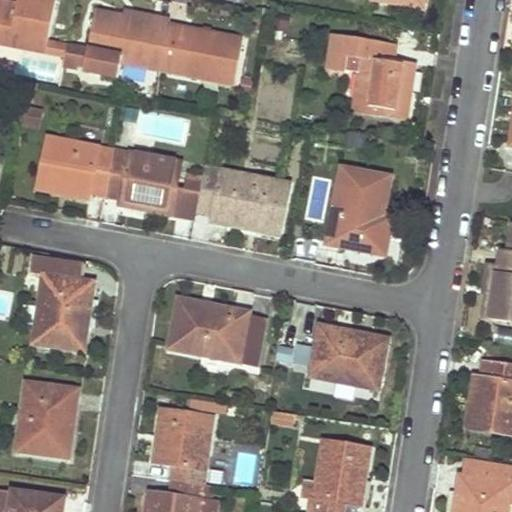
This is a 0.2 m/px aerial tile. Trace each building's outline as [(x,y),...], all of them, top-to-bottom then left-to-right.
[(17,0),(16,12),(0,8),(0,42),(27,48),(45,51),(48,40),(56,0),(17,0)] [(124,18),(96,11),(89,48),(86,65),(85,69),(120,76),(122,63),(162,71),(170,27),(124,18)] [(171,23),(125,13),(124,18),(170,27),(171,23)] [(170,27),(162,71),(202,79),(203,72),(236,78),(243,40),(192,31),(170,27)] [(355,112),(407,120),(413,86),(416,65),(393,62),(395,46),(334,36),(329,69),(347,71),(349,62),(363,65),(361,74),(355,112)] [(54,42),(48,40),(45,51),(52,53),(54,42)] [(27,48),(0,42),(0,51),(25,57),(27,48)] [(68,44),(54,42),(52,53),(65,55),(68,44)] [(82,47),(68,44),(65,55),(64,60),(79,63),(82,47)] [(86,65),(89,48),(82,47),(79,63),(86,65)] [(363,65),(349,62),(347,71),(361,74),(363,65)] [(203,72),(202,79),(236,85),(236,78),(203,72)] [(43,110),(25,107),(22,125),(39,129),(43,110)] [(114,151),(47,138),(37,191),(60,195),(61,188),(90,194),(105,197),(114,151)] [(182,164),(114,151),(105,197),(121,200),(150,205),(148,212),(195,221),(197,214),(204,177),(189,174),(187,186),(178,184),(182,164)] [(289,185),(206,169),(204,177),(197,214),(213,217),(212,224),(229,227),(230,221),(258,226),(257,232),(279,237),(289,185)] [(391,178),(341,169),(326,245),(345,249),(385,257),(392,220),(384,218),(391,178)] [(89,201),(90,194),(61,188),(60,195),(89,201)] [(148,212),(150,205),(121,200),(120,206),(148,212)] [(258,226),(230,221),(229,227),(257,232),(258,226)] [(511,255),(507,254),(500,253),(498,269),(487,267),(484,296),(488,297),(484,319),(511,323),(511,255)] [(44,277),(34,346),(84,353),(87,334),(81,333),(86,300),(92,301),(94,284),(80,282),(83,265),(34,258),(31,275),(44,277)] [(87,334),(92,301),(86,300),(81,333),(87,334)] [(249,317),(250,313),(212,306),(210,315),(200,313),(202,304),(179,300),(169,350),(240,364),(249,317)] [(210,315),(212,306),(202,304),(200,313),(210,315)] [(257,368),(266,321),(249,317),(240,364),(257,368)] [(312,366),(310,378),(379,391),(389,341),(369,337),(369,343),(337,337),(337,331),(320,327),(316,348),(312,366)] [(369,343),(369,337),(337,331),(337,337),(369,343)] [(312,366),(316,348),(297,344),(294,362),(312,366)] [(292,349),(281,347),(279,361),(290,363),(292,349)] [(511,367),(484,363),(481,378),(477,408),(470,407),(467,430),(511,436),(511,367)] [(477,408),(481,378),(475,377),(470,407),(477,408)] [(75,391),(26,384),(16,453),(69,459),(73,436),(68,435),(75,391)] [(239,403),(241,395),(228,392),(227,401),(239,403)] [(297,415),(274,411),(272,424),(295,427),(297,415)] [(213,419),(161,412),(158,437),(165,438),(161,465),(175,467),(173,482),(203,487),(213,419)] [(161,465),(165,438),(158,437),(154,464),(161,465)] [(324,443),(312,511),(343,511),(345,505),(354,506),(359,477),(366,478),(371,450),(324,443)] [(508,511),(510,502),(511,487),(511,469),(464,462),(462,478),(460,477),(457,493),(461,494),(458,511),(508,511)] [(361,507),(366,478),(359,477),(354,506),(361,507)] [(199,511),(202,497),(203,487),(173,482),(171,497),(157,495),(154,511),(199,511)] [(62,511),(64,500),(12,492),(12,497),(9,511),(62,511)] [(0,511),(9,511),(12,497),(0,494),(0,511)] [(154,511),(157,495),(150,494),(147,511),(154,511)] [(217,511),(220,500),(202,497),(199,511),(217,511)]
